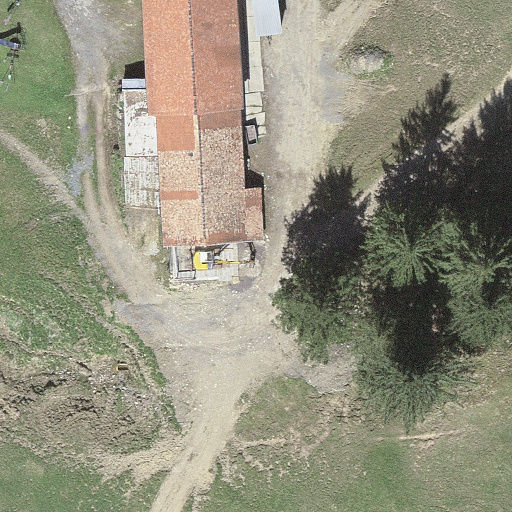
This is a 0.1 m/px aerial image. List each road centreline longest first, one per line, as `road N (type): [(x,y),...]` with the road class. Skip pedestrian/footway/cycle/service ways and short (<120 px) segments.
road 1 (track): [(236,330),(165,318),(0,149)]
road 2 (track): [(236,330),(293,263),(298,123)]
road 3 (track): [(306,0),(298,123)]
